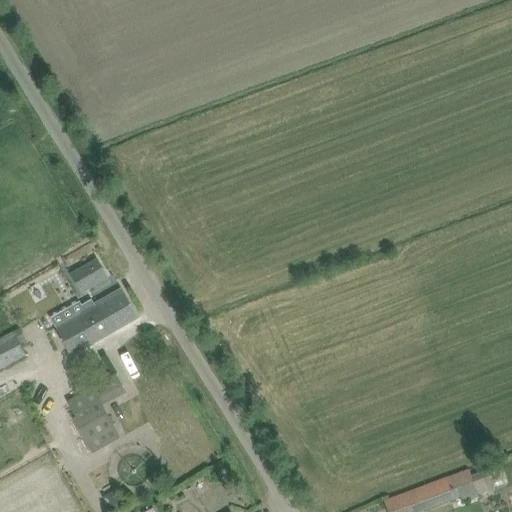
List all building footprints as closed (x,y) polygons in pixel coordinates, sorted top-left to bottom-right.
[(68,276),(69,278),(78,294),(107,277),(101,267),(82,277),(78,270),(68,276)] [(57,328),(70,355),(119,326),(137,316),(122,290),(105,301),(57,328)] [(0,368),(25,355),(19,344),(26,340),(19,327),(0,337),(0,368)] [(116,375),(69,400),(93,449),(118,438),(102,405),(125,395),(116,375)] [(417,511),(457,497),(460,504),(479,497),(469,470),(385,502),(388,511),(417,511)]
